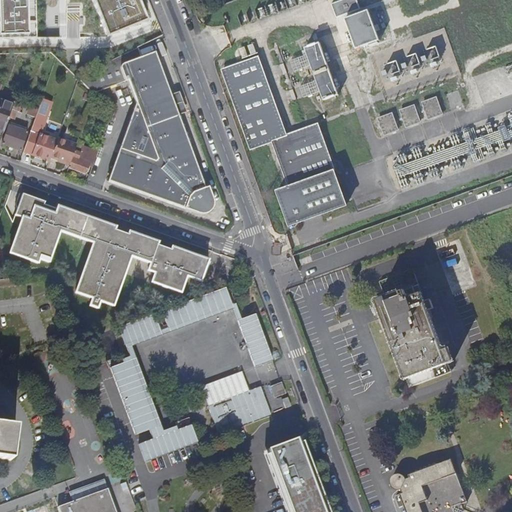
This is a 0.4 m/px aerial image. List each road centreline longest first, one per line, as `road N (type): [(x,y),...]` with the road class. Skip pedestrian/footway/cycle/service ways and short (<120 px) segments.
road 1 (residential): [(262,254),(0,163)]
road 2 (residential): [(355,511),(262,254)]
road 3 (unclassified): [(262,254),(167,0)]
road 4 (unknown): [(313,398),(259,435),(162,475),(143,472),(111,398)]
